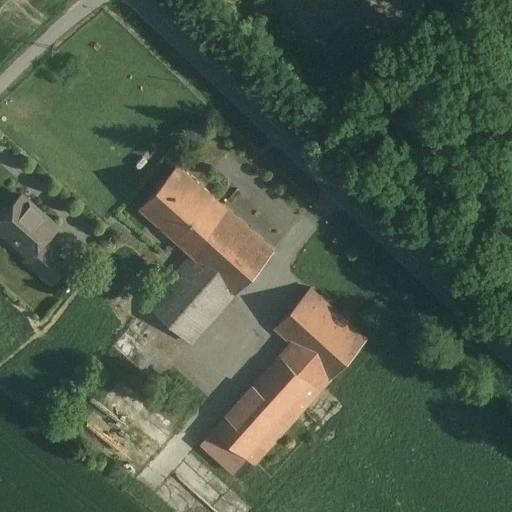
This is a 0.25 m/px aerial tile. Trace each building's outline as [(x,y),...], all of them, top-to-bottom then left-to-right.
[(184,248),(223,205),(178,165),(139,209),(184,248)] [(44,242),(58,225),(23,195),(11,209),(5,210),(0,215),(0,227),(31,254),(32,255),(44,242)] [(274,250),(223,205),(184,248),(193,256),(234,292),(235,293),(274,250)] [(69,264),(44,242),(32,255),(31,254),(25,261),(52,284),(69,264)] [(234,292),(193,256),(150,305),(191,341),(234,292)] [(355,332),(296,279),(259,321),(272,333),(318,374),(355,332)] [(318,374),(272,333),(191,422),(237,463),(318,374)]
